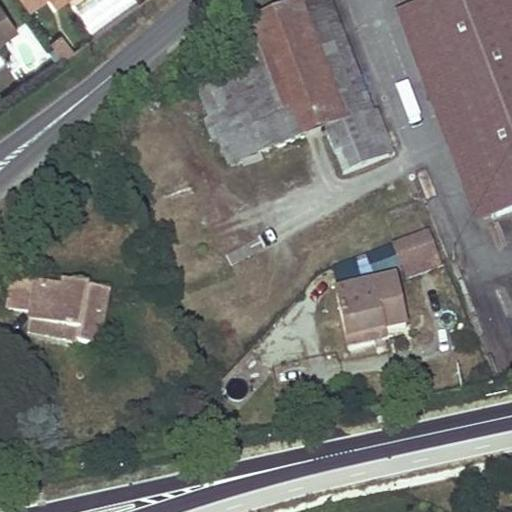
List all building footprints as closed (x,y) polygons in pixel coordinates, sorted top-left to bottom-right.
[(37,0),(19,0),(26,8),(37,0)] [(373,113),(328,0),(309,0),(219,35),(228,58),(193,73),(211,120),(215,118),(233,167),(324,131),(334,156),(387,135),(378,111),(373,113)] [(511,212),(511,13),(507,0),(411,0),(495,219),(511,212)] [(0,39),(16,28),(0,6),(0,39)] [(63,61),(74,53),(61,36),(51,43),(63,61)] [(342,176),(395,155),(387,135),(334,156),(342,176)] [(438,261),(427,233),(393,246),(402,267),(406,278),(440,265),(438,261)] [(402,267),(393,246),(366,255),(374,278),(402,267)] [(362,288),(356,260),(332,269),(337,293),(362,288)] [(99,347),(109,292),(61,283),(61,289),(13,280),(7,311),(32,315),(28,334),(99,347)] [(337,293),(336,294),(349,350),(385,342),(384,340),(404,335),(402,330),(407,329),(396,281),(362,288),(337,293)]
